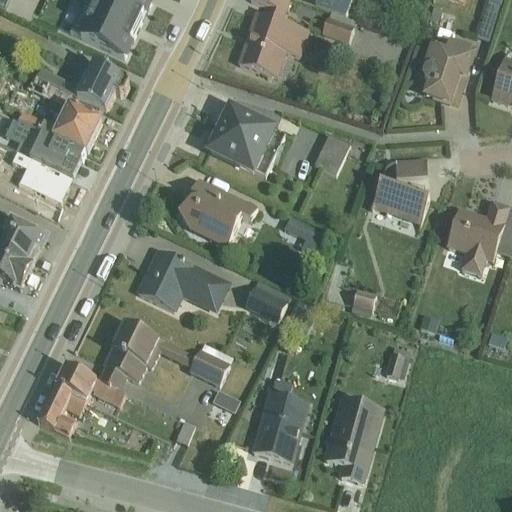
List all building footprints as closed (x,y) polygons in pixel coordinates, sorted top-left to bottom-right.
[(0,0),(0,11),(5,14),(11,0),(0,0)] [(140,0),(88,0),(70,38),(125,64),(153,6),(140,0)] [(250,52),(246,51),(240,70),(272,81),(281,56),(287,58),(302,63),(310,37),(283,28),(292,3),(281,0),(253,0),(251,6),(274,14),(271,23),(262,20),(250,52)] [(332,17),(346,22),(352,5),(338,0),(319,0),(316,12),(332,17)] [(489,4),(477,43),(491,47),(504,9),(489,4)] [(434,11),(429,28),(436,31),(438,27),(451,32),(456,17),(441,12),(441,13),(434,11)] [(346,22),(332,17),(330,24),(328,23),(322,40),(348,49),(357,25),(346,22)] [(250,52),(262,20),(256,18),(245,50),(246,51),(250,52)] [(454,94),(461,96),(475,52),(450,44),(446,54),(434,50),(425,78),(426,84),(431,87),(427,100),(449,108),(454,94)] [(281,56),(272,81),(279,84),(287,58),(281,56)] [(511,64),(505,62),(492,104),(511,110),(511,64)] [(79,104),(102,116),(107,118),(116,99),(121,102),(126,100),(130,92),(128,86),(93,70),(82,93),(42,74),(37,84),(73,101),(79,104)] [(73,101),(37,84),(31,96),(40,100),(67,113),(73,101)] [(454,94),(449,108),(456,110),(461,96),(454,94)] [(19,127),(87,160),(102,127),(97,125),(102,116),(79,104),(75,113),(69,111),(58,134),(23,118),(19,127)] [(231,113),(210,156),(256,178),(257,177),(266,181),(285,141),(255,126),(255,125),(231,113)] [(7,152),(74,185),(53,174),(58,163),(69,168),(70,165),(73,166),(75,163),(83,167),(87,160),(19,127),(7,152)] [(329,140),(315,170),(336,179),(350,150),(329,140)] [(74,185),(7,152),(0,148),(0,166),(37,185),(32,194),(63,209),(74,185)] [(53,174),(74,185),(83,167),(75,163),(73,166),(70,165),(69,168),(58,163),(53,174)] [(386,174),(371,214),(373,215),(374,213),(421,229),(430,206),(425,204),(425,201),(422,200),(422,191),(429,190),(427,164),(396,167),(396,168),(389,171),(386,174)] [(192,210),(179,219),(190,235),(228,254),(243,223),(252,228),(258,215),(199,186),(192,200),(196,202),(192,210)] [(511,262),(511,260),(511,213),(497,209),(492,225),(460,214),(447,253),(466,259),(461,274),(482,281),(487,265),(493,267),(496,257),(511,262)] [(291,222),(285,234),(306,245),(301,254),(313,260),(324,238),(291,222)] [(0,251),(34,268),(47,240),(11,223),(6,234),(0,230),(0,251)] [(34,268),(0,251),(0,289),(1,290),(3,286),(21,295),(34,268)] [(160,257),(139,300),(176,318),(184,303),(217,319),(232,289),(195,270),(194,273),(160,257)] [(259,287),(245,313),(278,329),(291,302),(259,287)] [(358,295),(352,317),(371,322),(377,300),(358,295)] [(305,308),(291,335),(306,342),(317,320),(316,320),(318,313),(305,308)] [(424,320),(421,332),(435,337),(439,325),(424,320)] [(105,375),(127,385),(128,383),(140,389),(148,372),(153,374),(160,359),(191,374),(189,378),(219,393),(234,364),(204,349),(197,364),(125,329),(104,372),(106,373),(105,375)] [(492,339),(489,349),(504,354),(507,343),(492,339)] [(392,359),(386,380),(404,385),(412,357),(395,352),(393,359),(392,359)] [(121,398),(99,387),(67,371),(39,428),(70,443),(77,428),(62,421),(66,414),(80,421),(93,396),(95,397),(94,400),(120,413),(126,400),(121,398)] [(99,387),(121,398),(127,385),(105,375),(99,387)] [(271,399),(254,459),(293,469),(309,410),(289,404),(293,389),(275,385),(272,399),(271,399)] [(218,396),(213,408),(235,418),(241,407),(218,396)] [(344,402),(327,466),(345,471),(342,483),(362,489),(383,413),(344,402)] [(184,425),(176,445),(186,450),(195,430),(184,425)]
